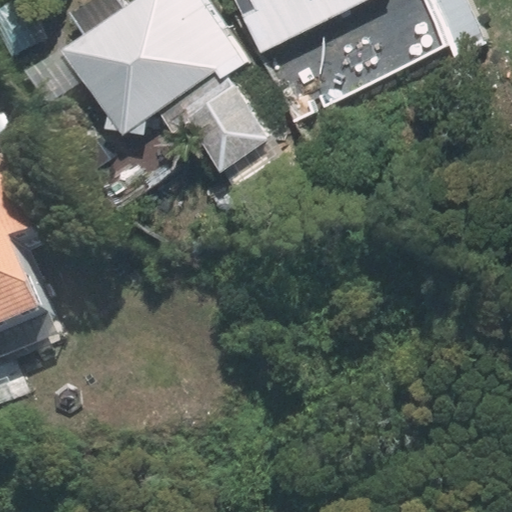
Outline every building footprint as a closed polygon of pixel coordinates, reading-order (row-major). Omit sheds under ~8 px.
[(256,59),(215,0),(137,0),(133,3),(130,0),(95,0),(82,10),(94,29),(73,43),(132,130),(228,64),(234,73),(256,59)] [(358,0),(248,0),(270,44),(358,0)] [(473,0),(432,0),(459,55),(492,39),(473,0)] [(280,135),(244,87),(197,122),(234,170),(280,135)] [(2,163),(0,159),(0,364),(1,368),(69,339),(31,253),(55,243),(18,156),(2,163)]
